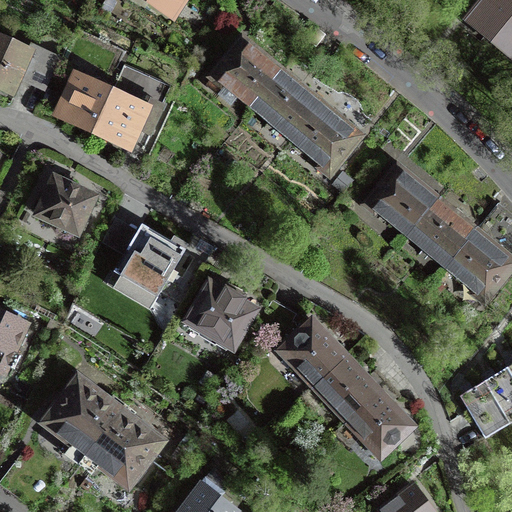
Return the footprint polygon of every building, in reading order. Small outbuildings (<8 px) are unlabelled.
[(152,0),(170,12),(178,0),(152,0)] [(511,0),(484,0),(467,22),(511,59),(511,0)] [(262,57),(243,41),(207,85),(218,94),(225,86),(252,109),(281,73),(262,57)] [(0,84),(10,89),(16,75),(47,88),(60,58),(34,46),(29,56),(0,42),(0,84)] [(112,93),(111,93),(94,130),(114,140),(128,146),(136,128),(149,134),(152,127),(151,126),(170,86),(125,65),(112,93)] [(301,89),(281,73),(252,109),(290,140),(320,105),(301,89)] [(73,121),(94,130),(111,93),(77,77),(60,115),(73,121)] [(339,120),(320,105),(290,140),(329,172),(359,136),(339,120)] [(368,204),(407,236),(436,200),(417,184),(397,168),(368,204)] [(54,178),(37,215),(58,224),(57,227),(59,233),(66,236),(72,233),(72,231),(78,234),(95,197),(74,187),(54,178)] [(407,236),(445,268),(475,231),(456,216),(436,200),(407,236)] [(445,268),(484,299),(511,265),(511,216),(497,205),(475,231),(445,268)] [(142,224),(114,272),(157,297),(188,245),(174,236),(171,241),(162,237),(142,224)] [(192,322),(188,328),(226,350),(230,345),(233,347),(234,345),(237,347),(247,331),(244,329),(254,310),(243,303),(245,299),(235,293),(225,287),(223,292),(210,284),(199,302),(197,301),(187,318),(189,319),(188,320),(192,322)] [(253,327),(268,336),(285,307),(272,299),(270,303),(268,302),(253,327)] [(297,314),(285,307),(268,336),(282,344),(297,319),(295,318),(297,314)] [(0,369),(4,371),(6,365),(14,369),(20,355),(13,351),(25,325),(0,313),(0,369)] [(283,351),(315,385),(345,357),(329,340),(312,323),(283,351)] [(315,385),(348,420),(387,383),(381,377),(375,371),(366,379),(345,357),(315,385)] [(511,364),(493,376),(489,379),(511,417),(511,364)] [(66,454),(79,464),(124,404),(119,400),(113,396),(109,401),(78,378),(44,422),(74,444),(66,454)] [(466,393),(460,396),(485,439),(511,422),(511,417),(489,379),(466,393)] [(348,420),(381,454),(411,426),(389,404),(398,395),(393,390),(387,383),(348,420)] [(99,464),(128,486),(162,441),(131,418),(135,412),(129,408),(124,404),(79,464),(92,473),(99,464)] [(205,478),(179,511),(236,511),(237,511),(229,505),(233,499),(205,478)] [(414,486),(381,511),(433,511),(427,502),(414,486)]
